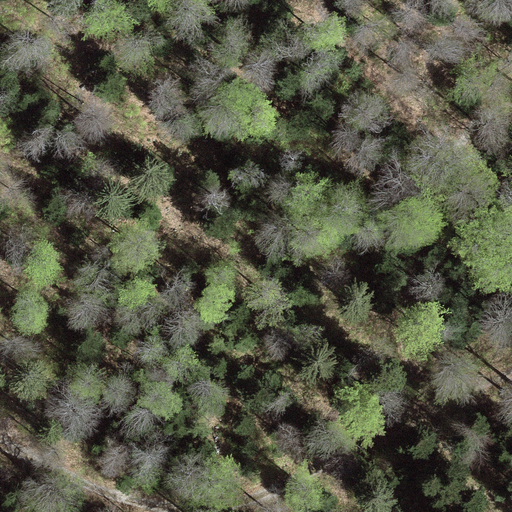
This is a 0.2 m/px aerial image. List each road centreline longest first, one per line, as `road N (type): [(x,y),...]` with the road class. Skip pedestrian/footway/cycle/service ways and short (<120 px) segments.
road 1 (track): [(235,511),(284,492),(401,417),(511,369)]
road 2 (track): [(33,466),(152,511)]
